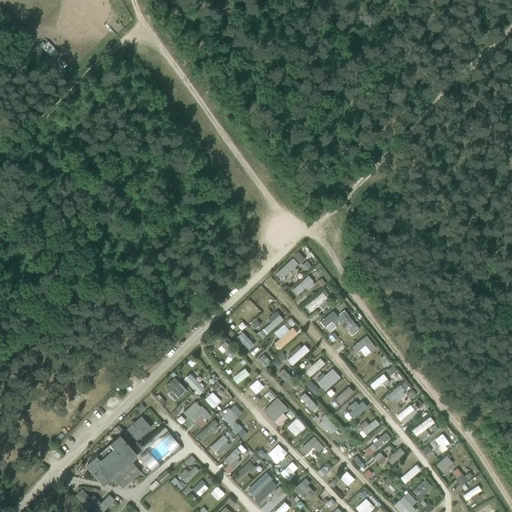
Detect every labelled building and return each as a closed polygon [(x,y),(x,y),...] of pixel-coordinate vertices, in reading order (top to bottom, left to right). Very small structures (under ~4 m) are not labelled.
[(49,42),(44,46),(54,59),(60,55),(49,42)] [(299,251),(294,256),(302,264),(307,259),(299,251)] [(293,260),(276,275),(281,281),(298,265),(293,260)] [(307,262),(301,267),(305,272),(311,267),(307,262)] [(308,276),(292,291),(297,296),(305,288),(308,291),(312,287),(310,285),(313,281),(308,276)] [(322,279),(317,282),(321,288),(326,284),(322,279)] [(250,296),(261,309),(273,299),(262,286),(250,296)] [(328,304),(325,300),(327,298),(329,297),(324,291),(306,306),(310,312),(319,305),(322,309),(328,304)] [(331,298),(335,304),(339,300),(335,295),(331,298)] [(333,312),(320,322),(324,328),(332,322),(334,324),(343,321),(350,329),(355,325),(344,311),(339,315),(340,316),(338,318),(333,312)] [(263,329),(267,334),(284,320),(280,315),(271,323),(263,329)] [(252,325),(250,326),(253,330),(255,328),(255,329),(260,325),(257,320),(252,325)] [(298,333),(293,327),(274,344),(279,350),(298,333)] [(262,330),(257,335),(262,340),(267,335),(262,330)] [(333,333),(329,337),(329,338),(332,342),(333,342),(338,338),(333,333)] [(249,350),(253,346),(242,335),(238,339),(249,350)] [(371,342),(367,337),(352,349),(356,354),(357,354),(362,360),(365,357),(365,358),(371,353),(371,354),(377,349),(373,344),(374,343),(372,342),(371,342)] [(225,341),(220,345),(230,355),(233,358),(237,354),(225,341)] [(310,350),(305,345),(287,360),(292,366),(310,350)] [(264,355),(258,360),(265,368),(271,362),(264,355)] [(389,365),(389,364),(386,359),(385,356),(379,358),(384,368),(389,365)] [(310,378),(325,364),(320,358),(305,372),(310,378)] [(393,365),(386,371),(389,376),(396,370),(393,365)] [(245,367),(232,378),(237,385),(251,374),(245,367)] [(278,373),(286,382),(291,387),(289,388),(289,389),(292,392),(299,386),(296,382),(283,369),(278,373)] [(325,391),(340,378),(333,369),(318,383),(325,391)] [(202,392),(204,389),(190,374),(187,376),(185,379),(199,394),(202,392)] [(389,383),(383,375),(370,386),(374,391),(382,384),(385,387),(389,383)] [(170,382),(165,387),(170,391),(171,389),(179,397),(179,398),(187,390),(174,378),(170,382)] [(261,386),(256,381),(247,390),(254,398),(262,390),(259,388),(261,386)] [(312,383),(307,387),(313,393),(318,389),(312,383)] [(333,400),(334,401),(331,404),(335,407),(338,405),(338,406),(354,392),(349,386),(333,400)] [(405,392),(400,386),(386,397),(391,403),(395,399),(397,403),(405,396),(403,393),(405,392)] [(410,391),(405,394),(410,400),(414,396),(410,391)] [(305,393),(300,398),(308,406),(305,409),(309,414),(312,411),(317,406),(305,393)] [(216,406),(208,397),(205,400),(213,409),(216,406)] [(287,418),(283,413),(288,409),(277,398),(263,411),(274,422),(279,426),(287,418)] [(352,417),(353,419),(367,407),(362,401),(359,405),(355,401),(348,406),(349,407),(352,410),(348,414),(352,417)] [(422,407),(417,401),(412,406),(416,411),(422,407)] [(202,406),(200,408),(195,402),(184,413),(189,419),(191,417),(195,421),(200,417),(205,421),(211,415),(202,406)] [(417,415),(410,406),(396,417),(400,422),(402,421),(405,425),(417,415)] [(230,409),(222,417),(234,429),(232,431),(236,435),(242,429),(235,421),(238,418),(230,409)] [(175,410),(171,414),(174,418),(179,414),(179,413),(175,410)] [(320,419),(328,427),(326,429),(331,434),(333,433),(338,429),(325,415),(320,419)] [(436,421),(432,415),(411,431),(415,436),(416,435),(420,440),(428,434),(424,429),(436,421)] [(141,416),(126,429),(137,441),(152,428),(141,416)] [(296,436),(306,427),(297,417),(287,427),(296,436)] [(366,436),(380,424),(376,419),(369,425),(366,421),(359,427),(362,431),(359,433),(363,438),(366,436)] [(211,431),(213,433),(218,428),(216,426),(218,424),(214,420),(199,435),(203,439),(211,431)] [(119,436),(120,435),(122,437),(125,434),(119,426),(114,430),(119,436)] [(307,430),(300,437),(303,440),(310,433),(307,430)] [(139,457),(152,473),(182,448),(168,432),(139,457)] [(247,444),(250,446),(251,445),(255,449),(259,445),(257,442),(260,439),(254,432),(250,436),(247,433),(243,437),(249,443),(247,444)] [(370,446),(374,451),(390,437),(386,432),(370,446)] [(429,445),(438,457),(453,445),(443,433),(429,445)] [(119,436),(104,450),(130,480),(140,471),(132,462),(130,461),(137,455),(136,453),(142,449),(136,442),(131,447),(122,437),(120,435),(119,436)] [(226,442),(228,440),(224,435),(211,447),(219,456),(230,446),(226,442)] [(319,453),(324,447),(314,436),(301,449),(306,454),(313,447),(319,453)] [(279,445),(269,455),(277,463),(287,454),(279,445)] [(427,447),(422,450),(425,456),(430,452),(427,447)] [(223,461),(232,470),(240,462),(237,459),(240,457),(238,455),(240,453),(236,448),(223,461)] [(387,460),(392,465),(405,453),(400,448),(387,460)] [(87,465),(104,484),(116,473),(127,484),(131,481),(130,480),(104,450),(87,465)] [(380,453),(374,458),(380,465),(386,459),(380,453)] [(256,461),(257,462),(259,460),(254,455),(252,457),(253,458),(250,460),(253,463),(256,461)] [(191,456),(187,461),(191,465),(196,460),(191,456)] [(452,464),(445,456),(435,465),(443,474),(448,469),(447,468),(452,464)] [(287,459),(280,463),(283,468),(290,464),(287,459)] [(359,459),(356,463),(360,468),(364,465),(359,459)] [(238,472),(242,477),(248,471),(250,473),(256,468),(249,461),(238,472)] [(406,483),(422,470),(417,464),(401,477),(406,483)] [(289,465),(280,473),(288,482),(297,474),(289,465)] [(178,476),(186,484),(199,471),(195,467),(189,473),(185,469),(178,476)] [(323,467),(317,473),(321,478),(327,472),(323,467)] [(369,469),(364,474),(369,479),(374,474),(369,469)] [(157,479),(161,484),(171,476),(166,470),(157,479)] [(271,480),(272,479),(266,473),(247,490),(259,503),(277,486),(271,480)] [(356,493),(360,489),(346,473),(341,477),(349,485),(346,487),(351,493),(354,491),(356,493)] [(461,486),(468,481),(462,474),(455,479),(461,486)] [(174,486),(176,485),(180,481),(176,477),(170,482),(174,486)] [(114,478),(110,481),(116,488),(118,486),(117,484),(118,483),(114,478)] [(393,492),(397,487),(388,478),(383,482),(393,492)] [(417,495),(420,492),(424,496),(433,487),(426,479),(413,491),(417,495)] [(203,480),(192,489),(199,497),(210,487),(203,480)] [(178,486),(181,490),(185,486),(180,481),(176,485),(178,486)] [(298,485),(294,490),(305,500),(309,496),(310,497),(314,493),(309,487),(308,488),(305,486),(302,489),(298,485)] [(192,491),(188,486),(183,491),(186,495),(192,491)] [(210,493),(217,501),(225,494),(218,486),(210,493)] [(466,501),(481,491),(478,486),(463,496),(466,501)] [(284,492),(279,487),(273,492),(278,497),(284,492)] [(89,511),(96,505),(80,489),(73,496),(89,511)] [(108,496),(92,511),(93,511),(102,511),(113,502),(108,496)] [(374,497),(370,500),(375,505),(378,502),(374,497)] [(402,498),(394,506),(400,511),(414,511),(415,511),(402,498)] [(359,511),(369,511),(374,507),(365,499),(356,509),(359,511)] [(493,502),(477,511),(487,511),(496,507),(493,502)] [(285,511),(290,508),(285,503),(274,511),(285,511)] [(427,505),(424,508),(427,511),(429,511),(432,510),(430,508),(432,506),(429,503),(427,505)]
